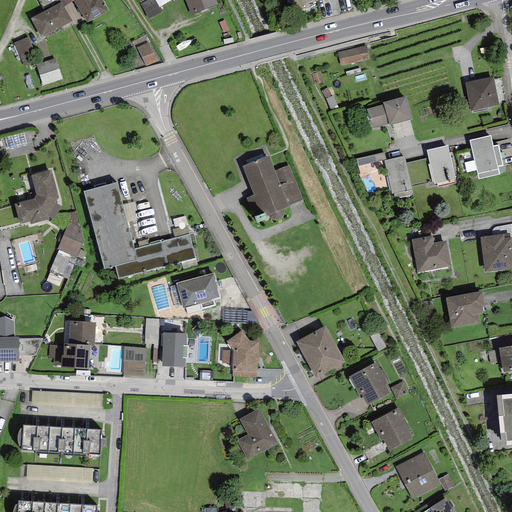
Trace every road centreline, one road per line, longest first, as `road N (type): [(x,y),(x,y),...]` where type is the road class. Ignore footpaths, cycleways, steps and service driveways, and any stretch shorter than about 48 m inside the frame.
road 1 (unclassified): [(301,383),(166,132),(149,80)]
road 2 (primary): [(454,0),(149,80)]
road 3 (unclassified): [(0,380),(271,390),(301,383)]
road 4 (unclassified): [(372,511),(301,383)]
road 5 (primary): [(149,80),(19,115)]
